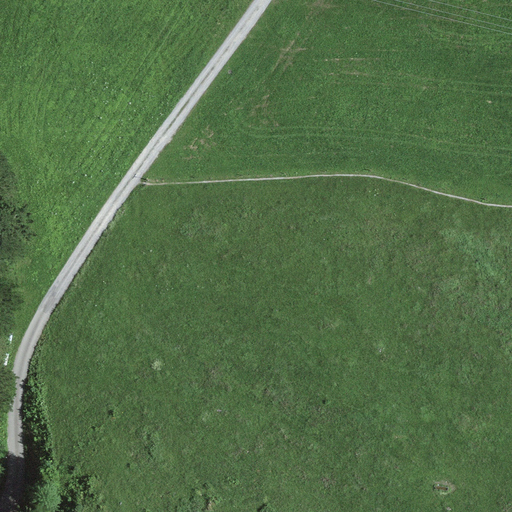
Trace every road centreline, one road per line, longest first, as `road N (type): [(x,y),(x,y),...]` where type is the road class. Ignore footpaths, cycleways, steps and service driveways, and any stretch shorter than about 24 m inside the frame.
road 1 (track): [(130,189),(63,283),(14,381),(22,470),(16,511)]
road 2 (track): [(263,0),(130,189)]
